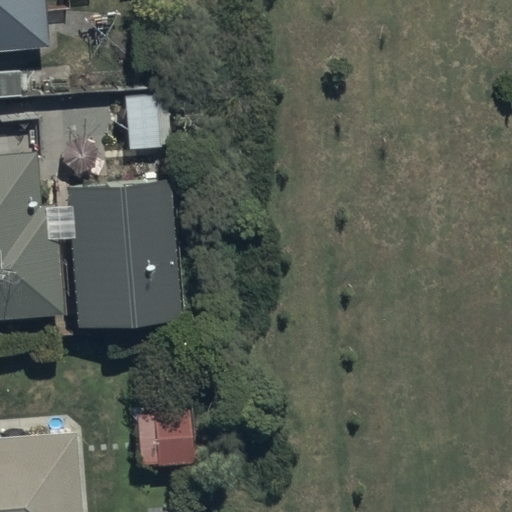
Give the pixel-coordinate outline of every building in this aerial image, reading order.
[(0,0),(0,32),(42,30),(40,0),(0,0)] [(164,84),(120,85),(124,137),(159,137),(159,132),(165,132),(164,84)] [(0,138),(0,300),(61,295),(58,219),(40,221),(40,191),(34,191),(31,136),(0,138)] [(167,158),(61,168),(73,308),(180,299),(167,158)] [(183,398),(130,402),(134,451),(187,447),(183,398)] [(0,511),(80,511),(72,413),(0,418),(0,511)]
